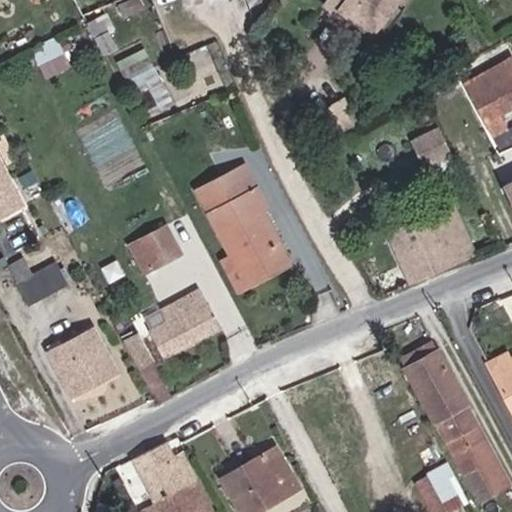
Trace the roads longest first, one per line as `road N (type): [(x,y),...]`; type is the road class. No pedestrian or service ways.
road 1 (residential): [(61,469),(191,400),(511,264)]
road 2 (unknown): [(374,317),(262,97),(258,42),(270,0)]
